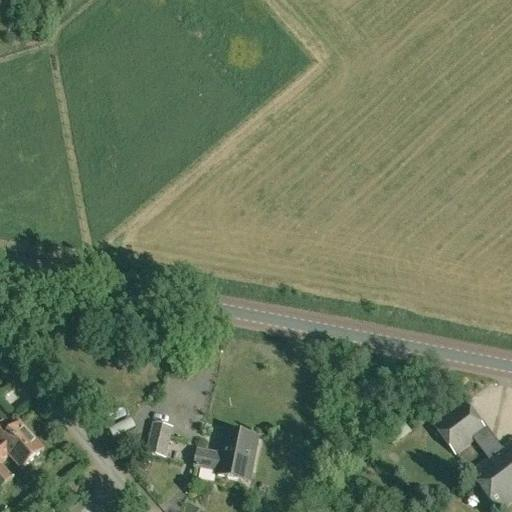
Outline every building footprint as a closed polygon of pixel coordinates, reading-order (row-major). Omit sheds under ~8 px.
[(31,22),(41,23),(43,8),(33,7),(31,22)] [(470,474),(497,511),(499,511),(511,502),(511,443),(503,450),(486,428),(485,429),(466,403),(434,427),(455,456),(474,442),(488,461),(470,474)] [(0,490),(14,478),(2,465),(10,458),(22,471),(45,450),(20,423),(11,432),(3,423),(0,426),(0,490)] [(147,455),(166,460),(173,428),(153,424),(147,455)] [(216,476),(242,481),(251,437),(224,432),(221,448),(220,448),(218,455),(198,451),(194,468),(217,472),(216,476)]
